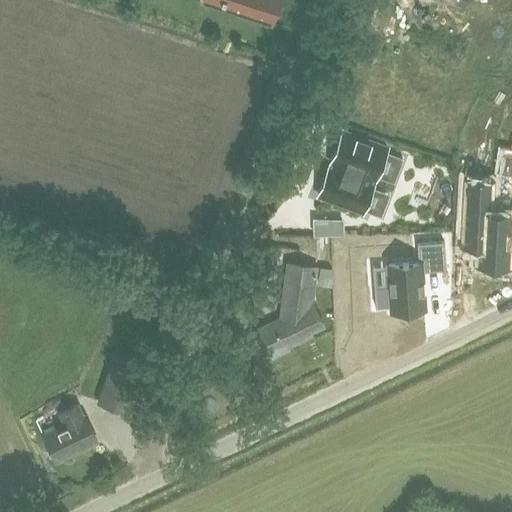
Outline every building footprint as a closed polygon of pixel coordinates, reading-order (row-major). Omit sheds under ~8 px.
[(221,0),(220,5),(269,21),(276,0),(221,0)] [(328,168),(318,194),(363,211),(373,185),(368,183),(371,176),(376,178),(387,147),(342,130),(331,160),(336,163),(334,170),(328,168)] [(466,180),(463,220),(462,244),(477,245),(476,263),(510,265),(511,239),(511,238),(511,213),(490,212),(492,181),(466,180)] [(342,219),(314,218),(314,234),(342,233),(342,219)] [(390,284),(374,286),(375,307),(391,305),(392,309),(424,307),(421,270),(446,269),(444,241),(417,243),(418,261),(388,263),(388,264),(390,284)] [(261,252),(258,275),(274,278),(277,254),(261,252)] [(280,318),(258,328),(272,357),(287,350),(286,346),(305,337),(304,334),(323,324),(312,303),(310,304),(314,275),(287,271),(280,318)] [(114,356),(99,402),(127,411),(143,366),(114,356)] [(83,415),(77,404),(60,412),(66,424),(44,434),(56,460),(98,440),(85,414),(83,415)]
